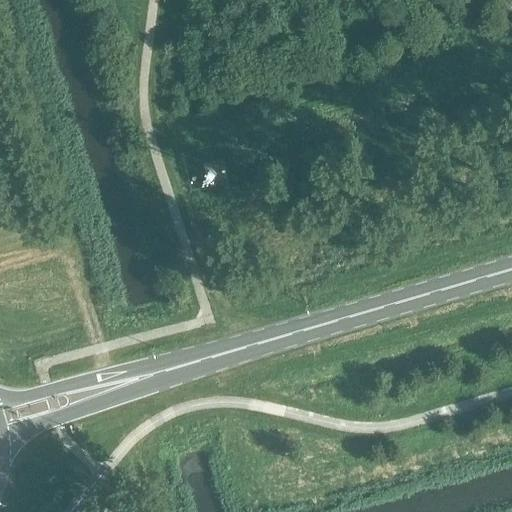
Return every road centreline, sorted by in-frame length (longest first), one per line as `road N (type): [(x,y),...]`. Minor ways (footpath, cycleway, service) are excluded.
road 1 (secondary): [(171,370),(511,270)]
road 2 (secondary): [(1,441),(146,388),(171,370)]
road 3 (secondary): [(171,370),(134,369),(0,401)]
